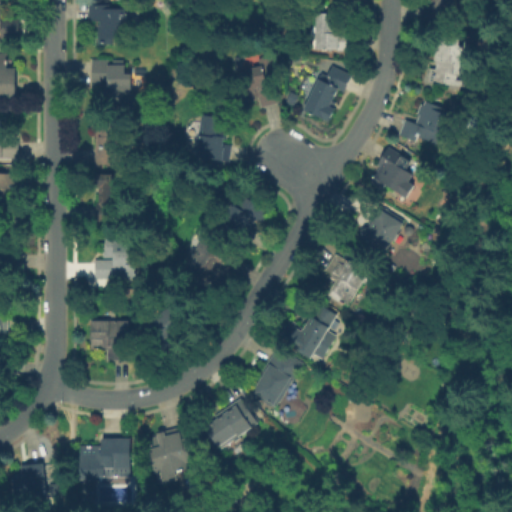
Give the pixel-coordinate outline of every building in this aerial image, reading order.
[(424,23),(424,0),(455,0),(455,23),(424,23)] [(91,23),(91,4),(115,4),(115,10),(127,10),(127,44),(100,44),(100,23),(91,23)] [(344,14),(344,36),(357,36),(357,53),(318,53),(317,14),(344,14)] [(6,39),(6,23),(20,23),(20,39),(6,39)] [(429,67),(437,68),(437,39),(468,40),(467,81),(457,80),(457,86),(429,85),(429,67)] [(265,111),(262,99),(243,104),(235,73),(260,67),(258,58),(276,54),(288,105),(265,111)] [(0,59),(8,59),(8,70),(17,70),(17,100),(0,100),(0,59)] [(125,60),(125,77),(133,77),(132,103),(114,103),(114,86),(93,86),(93,60),(125,60)] [(306,110),(320,76),(326,78),(330,66),(355,76),(347,96),(337,92),(331,106),(339,109),(334,121),(306,110)] [(406,121),(417,124),(424,103),(451,112),(450,117),(456,119),(446,150),(402,136),(406,121)] [(0,118),(3,119),(3,143),(20,143),(20,160),(0,160),(0,118)] [(203,118),(228,120),(225,148),(232,148),(230,165),(199,161),(203,118)] [(96,166),(96,130),(126,130),(126,166),(96,166)] [(388,149),(415,161),(409,173),(416,176),(412,186),(415,187),(409,201),(372,184),(388,149)] [(0,196),(0,173),(17,173),(17,196),(0,196)] [(115,173),(94,174),(95,216),(109,215),(109,206),(116,206),(115,173)] [(99,220),(100,188),(131,188),(131,220),(99,220)] [(221,218),(242,191),(269,212),(248,239),(221,218)] [(382,206),(408,225),(386,255),(360,236),(382,206)] [(186,267),(210,232),(244,254),(220,290),(186,267)] [(138,282),(97,282),(97,261),(106,261),(106,239),(138,239),(138,282)] [(339,255),(374,275),(354,311),(330,297),(340,281),(328,274),(339,255)] [(147,327),(175,307),(188,325),(160,345),(147,327)] [(293,343),(319,307),(337,320),(329,330),(338,336),(319,362),(293,343)] [(0,310),(11,310),(11,337),(0,337),(0,310)] [(109,353),(91,352),(92,321),(131,322),(130,354),(132,354),(132,362),(108,361),(109,353)] [(253,391),(281,348),(302,362),(274,405),(253,391)] [(244,400),(261,425),(222,452),(204,427),(244,400)] [(151,441),(189,427),(201,462),(163,475),(151,441)] [(79,479),(79,441),(132,441),(132,479),(79,479)] [(47,464),(49,505),(18,507),(16,466),(47,464)]
